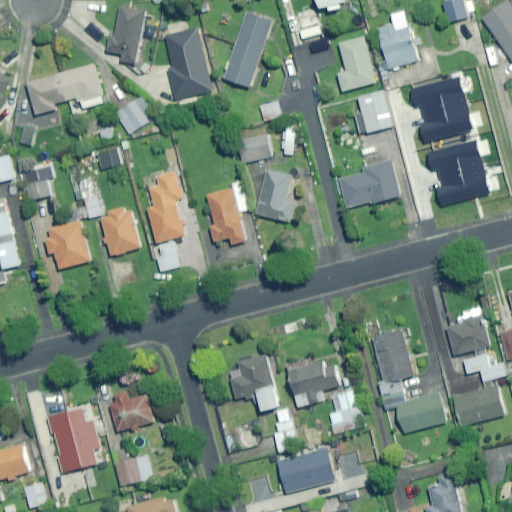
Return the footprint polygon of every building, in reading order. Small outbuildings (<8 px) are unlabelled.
[(353,6),(352,0),(322,0),(324,11),(353,6)] [(451,24),(470,19),(464,0),(449,0),(445,1),(451,24)] [(511,0),(483,19),(511,59),(511,0)] [(280,20),(253,10),(229,77),(256,86),(280,20)] [(318,24),(314,10),(296,14),(299,29),(318,24)] [(147,17),(120,11),(107,65),(134,72),(147,17)] [(414,19),(382,27),(391,70),(426,61),(414,19)] [(219,92),(203,25),(170,33),(186,100),(219,92)] [(317,28),(300,33),(305,51),(322,46),(317,28)] [(365,37),(340,44),(347,71),(338,74),(343,93),(377,83),(365,37)] [(0,73),(0,108),(7,99),(2,95),(13,81),(1,72),(0,73)] [(98,75),(27,91),(35,126),(106,109),(98,75)] [(384,93),(358,100),(369,134),(394,127),(384,93)] [(154,114),(144,97),(117,113),(130,135),(149,123),(146,119),(154,114)] [(282,117),(277,103),(260,107),(264,122),(282,117)] [(239,115),(229,118),(233,130),(243,127),(239,115)] [(35,129),(24,127),(21,145),(32,147),(35,129)] [(277,155),(272,133),(243,139),(248,162),(277,155)] [(419,152),(416,136),(402,138),(404,154),(419,152)] [(475,168),(479,167),(475,151),(462,154),(458,137),(428,144),(434,170),(407,176),(412,198),(436,192),(436,193),(479,183),(475,168)] [(121,165),(117,150),(97,155),(101,171),(121,165)] [(0,158),(0,183),(15,179),(9,156),(0,158)] [(339,180),(348,210),(370,204),(371,207),(402,199),(391,160),(364,167),(365,173),(339,180)] [(164,240),(179,237),(190,234),(183,198),(188,197),(182,168),(150,175),(156,205),(154,206),(161,241),(164,240)] [(297,174),(270,169),(261,214),(297,221),(301,202),(291,200),(297,174)] [(93,193),(89,179),(80,181),(89,219),(102,216),(96,192),(93,193)] [(255,207),(248,179),(236,181),(238,186),(212,192),(219,222),(214,223),(218,240),(235,236),(237,242),(251,239),(244,210),(255,207)] [(51,198),(48,181),(32,183),(35,200),(51,198)] [(113,216),(103,219),(114,256),(146,246),(135,210),(129,212),(127,206),(111,211),(113,216)] [(0,272),(25,265),(6,210),(0,212),(0,272)] [(85,218),(51,227),(54,237),(47,238),(51,253),(56,251),(61,270),(97,260),(85,218)] [(178,241),(163,244),(165,254),(161,255),(164,269),(183,265),(178,241)] [(511,293),(509,295),(511,307),(511,331),(501,335),(508,361),(511,359),(511,293)] [(480,372),(483,388),(495,385),(494,380),(507,377),(505,364),(490,367),(486,347),(494,345),(491,330),(485,331),(480,310),(464,313),(466,325),(448,329),(457,371),(466,369),(467,375),(480,372)] [(297,343),(295,325),(284,326),(286,343),(297,343)] [(405,378),(418,375),(406,330),(378,337),(389,377),(382,379),(391,412),(402,409),(408,433),(451,422),(444,393),(412,402),(405,378)] [(245,375),(234,378),(239,400),(257,396),(256,390),(279,385),(272,354),(242,361),(245,375)] [(342,384),(335,358),(292,370),(302,406),(329,398),(326,389),(342,384)] [(509,416),(501,386),(454,398),(461,428),(509,416)] [(120,400),(111,402),(118,431),(157,423),(151,393),(130,397),(129,390),(118,392),(120,400)] [(368,421),(359,390),(343,395),(347,411),(333,415),(338,430),(368,421)] [(91,402),(54,411),(62,441),(98,431),(91,402)] [(293,419),(272,425),(280,454),(289,451),(287,440),(298,437),(293,419)] [(0,479),(34,471),(27,443),(0,449),(0,479)] [(332,445),(283,459),(292,494),(342,480),(332,445)] [(151,454),(119,462),(125,486),(157,478),(151,454)] [(439,477),(441,484),(427,488),(432,507),(426,509),(426,511),(460,511),(450,474),(439,477)] [(46,482),(26,488),(33,511),(53,506),(46,482)] [(361,496),(359,489),(343,494),(345,501),(361,496)] [(167,496),(130,504),(131,511),(180,511),(177,499),(169,501),(167,496)]
